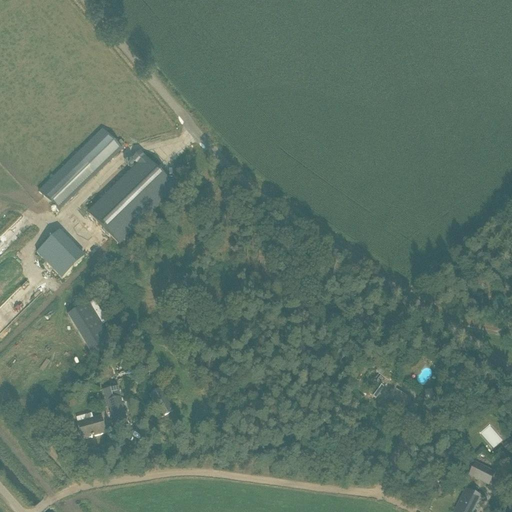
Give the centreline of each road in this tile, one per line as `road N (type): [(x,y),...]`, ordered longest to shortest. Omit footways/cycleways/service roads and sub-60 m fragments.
road 1 (unclassified): [(511,372),(229,161),(89,0)]
road 2 (unclassified): [(38,511),(79,487),(207,473),(369,496),(409,511)]
road 3 (unknown): [(401,295),(511,210)]
